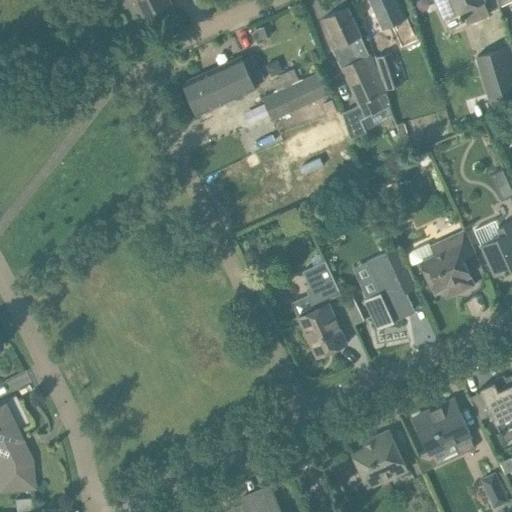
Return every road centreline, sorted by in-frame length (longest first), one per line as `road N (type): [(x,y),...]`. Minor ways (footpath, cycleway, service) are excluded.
road 1 (residential): [(301,412),(134,62),(271,0)]
road 2 (residential): [(99,511),(81,444),(0,266)]
road 3 (residential): [(301,412),(511,320)]
road 4 (residential): [(104,511),(301,412)]
